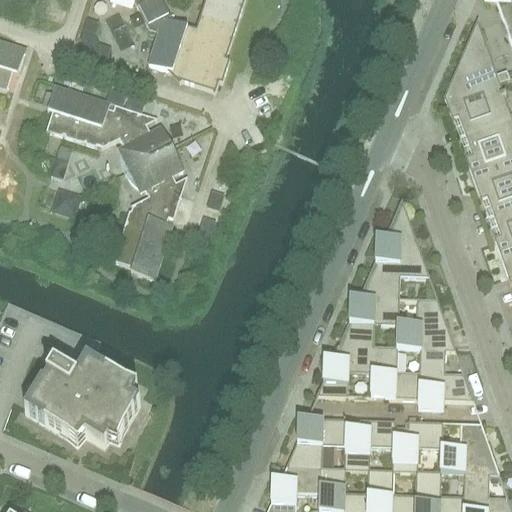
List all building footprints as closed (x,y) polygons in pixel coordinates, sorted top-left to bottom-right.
[(6,0),(35,9),(38,0),(6,0)] [(215,96),(218,85),(222,87),(229,64),(225,63),(245,0),(137,0),(135,6),(141,17),(140,21),(143,22),(149,34),(159,37),(149,69),(170,75),(180,84),(215,96)] [(511,0),(486,0),(487,6),(497,6),(511,48),(511,0)] [(511,118),(511,119),(500,87),(510,83),(507,75),(497,78),(479,26),(479,23),(478,23),(445,101),(453,126),(455,126),(453,122),(459,120),(465,139),(511,122),(511,118)] [(94,44),(98,30),(87,26),(82,41),(94,44)] [(155,284),(173,229),(168,227),(169,223),(174,224),(176,217),(179,207),(182,199),(187,185),(185,183),(173,189),(169,182),(184,174),(162,131),(147,138),(143,131),(155,125),(154,122),(115,110),(113,115),(109,113),(111,108),(55,90),(48,114),(53,116),(47,135),(97,151),(97,149),(102,151),(101,153),(120,143),(126,155),(121,158),(121,163),(122,168),(123,172),(125,176),(125,177),(125,178),(126,177),(128,181),(131,185),(134,188),(138,192),(143,189),(149,201),(131,211),(133,211),(132,216),(130,215),(118,250),(114,265),(133,271),(131,275),(133,276),(132,277),(155,284)] [(511,122),(465,139),(472,159),(467,161),(466,157),(465,157),(473,182),(511,168),(511,122)] [(0,219),(4,220),(3,225),(36,236),(37,231),(92,248),(101,219),(110,222),(122,182),(122,181),(122,180),(122,179),(121,179),(120,178),(0,139),(0,219)] [(511,168),(473,182),(482,207),(483,206),(482,202),(487,201),(494,220),(511,213),(511,168)] [(429,281),(402,204),(386,241),(377,241),(376,265),(360,302),(360,303),(399,304),(400,280),(429,281)] [(511,213),(494,220),(501,240),(496,241),(494,238),(493,238),(502,263),(511,259),(511,213)] [(511,259),(502,263),(511,287),(510,283),(511,282),(511,259)] [(399,329),(399,328),(399,304),(360,303),(360,302),(350,302),(351,324),(339,352),(373,353),(373,352),(374,352),(375,329),(397,329),(399,329)] [(456,356),(438,305),(418,304),(417,329),(399,328),(399,329),(397,329),(397,353),(397,354),(398,354),(420,355),(421,355),(421,354),(446,355),(446,356),(456,356)] [(372,378),(373,353),(339,352),(334,363),(324,363),(324,385),(317,401),(318,402),(319,401),(348,402),(349,377),(372,378)] [(420,378),(397,378),(398,354),(397,354),(397,353),(374,352),(373,352),(373,353),(372,378),(371,396),(372,396),(372,402),(420,404),(420,398),(420,378)] [(474,406),(464,380),(445,379),(446,356),(446,355),(421,354),(421,355),(420,355),(420,378),(420,398),(420,404),(419,416),(445,417),(446,405),(472,406),(473,407),(474,406)] [(133,405),(138,393),(128,389),(124,387),(88,365),(89,364),(79,355),(63,373),(55,368),(25,417),(66,442),(68,443),(71,445),(78,451),(86,441),(105,453),(110,445),(120,449),(124,439),(124,437),(125,435),(141,409),(133,405)] [(346,450),(347,431),(347,425),(309,423),(308,422),(308,423),(298,423),(298,447),(287,472),(321,474),(321,473),(322,473),(323,450),(345,450),(346,450)] [(394,452),(395,433),(395,426),(383,426),(360,425),(360,432),(347,431),(346,450),(345,450),(344,474),(345,474),(345,475),(346,475),(368,476),(369,476),(369,475),(370,475),(371,451),(383,452),(393,452),(394,452)] [(443,453),(443,452),(443,428),(408,427),(408,433),(395,433),(394,452),(393,452),(392,476),(393,476),(393,477),(394,477),(416,478),(417,478),(417,476),(418,476),(419,453),(441,454),(441,453),(443,453)] [(490,480),(500,480),(481,428),(480,428),(481,429),(466,429),(465,453),(443,452),(443,453),(441,453),(441,454),(440,477),(441,477),(441,478),(442,478),(460,479),(464,479),(465,479),(490,479),(490,480)] [(296,511),(297,498),(320,499),(321,474),(287,472),(282,484),(272,484),(272,506),(269,511),(296,511)] [(367,511),(368,499),(345,499),(346,475),(345,475),(345,474),(344,474),(322,473),(321,473),(321,474),(320,499),(319,511),(367,511)] [(415,511),(416,501),(393,500),(394,477),(393,477),(393,476),(392,476),(370,475),(369,475),(369,476),(368,476),(368,499),(367,511),(415,511)] [(464,503),(441,502),(442,478),(441,478),(441,477),(440,477),(418,476),(417,476),(417,478),(416,478),(416,501),(415,511),(463,511),(464,503)] [(510,511),(508,504),(489,504),(490,480),(490,479),(465,479),(464,479),(464,487),(464,503),(463,511),(510,511)]
